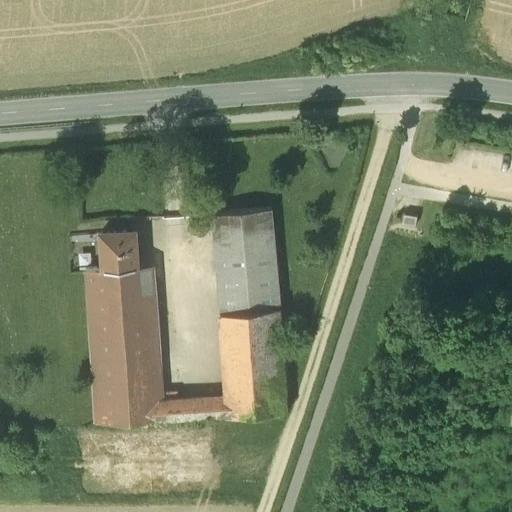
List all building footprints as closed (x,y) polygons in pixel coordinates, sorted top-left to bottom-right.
[(271,207),(212,213),(221,312),(278,307),(280,307),(271,207)] [(418,217),(403,214),(400,226),(416,229),(418,217)] [(134,230),(102,232),(105,267),(137,267),(134,230)] [(137,267),(105,267),(87,269),(90,313),(140,310),(137,267)] [(278,307),(221,312),(228,415),(284,410),(278,307)] [(140,310),(90,313),(96,421),(147,418),(145,394),(140,310)] [(162,393),(145,394),(147,418),(170,417),(170,418),(210,416),(209,397),(163,400),(162,393)]
